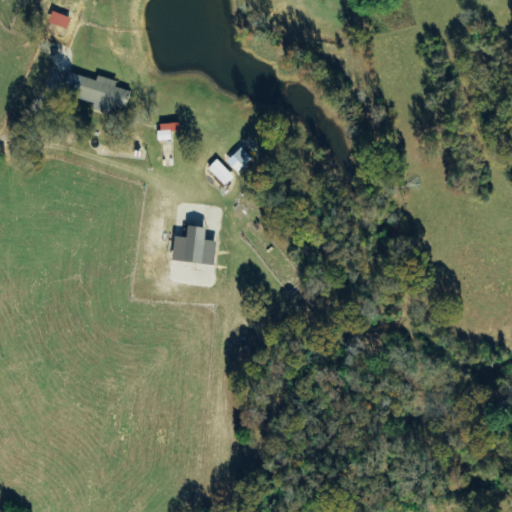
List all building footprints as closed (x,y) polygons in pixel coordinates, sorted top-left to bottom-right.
[(70,29),(74,18),(56,11),(52,22),(70,29)] [(113,114),(115,106),(129,110),(134,91),(119,87),(121,81),(101,76),(100,80),(73,73),(68,95),(97,102),(95,110),(113,114)] [(175,140),(174,133),(183,133),(183,123),(162,123),(162,141),(175,140)] [(241,173),(255,159),(245,148),(230,162),(241,173)] [(237,177),(220,160),(209,171),(225,188),(237,177)] [(176,260),(220,266),(223,242),(211,240),(212,228),(194,226),(192,238),(180,237),(176,260)]
